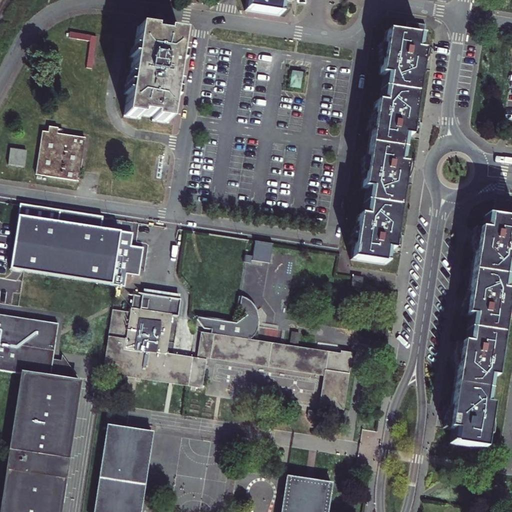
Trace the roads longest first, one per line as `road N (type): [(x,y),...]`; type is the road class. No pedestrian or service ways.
road 1 (residential): [(174,217),(332,242),(361,59),(355,34)]
road 2 (residential): [(0,80),(33,25),(71,3),(205,18)]
road 3 (residential): [(174,217),(205,18)]
road 4 (residential): [(0,189),(174,217)]
road 5 (residential): [(419,348),(392,413),(381,511)]
road 6 (residential): [(405,511),(421,414),(419,348)]
road 7 (residential): [(463,13),(448,110),(451,145)]
road 8 (residential): [(419,348),(438,217)]
road 9 (residential): [(355,34),(378,3),(463,13)]
